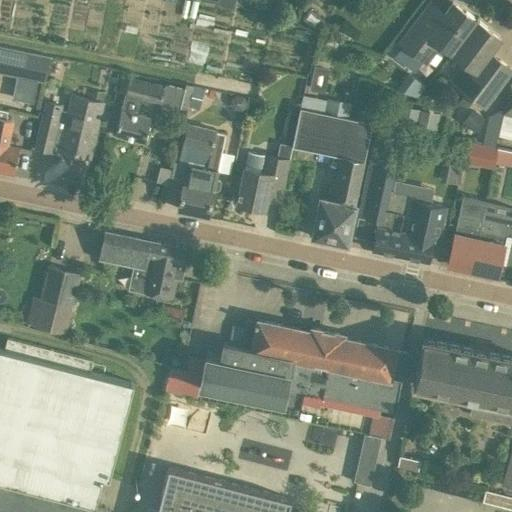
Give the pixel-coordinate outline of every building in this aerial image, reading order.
[(426,64),(441,44),(452,53),(476,21),(450,3),(445,11),(430,0),(428,0),(397,42),(401,45),(396,53),(417,68),(422,61),(426,64)] [(283,21),(294,25),(296,17),(286,14),(283,21)] [(476,21),(452,53),(462,60),(447,80),(483,107),(511,69),(511,67),(491,51),(500,39),(476,21)] [(0,45),(0,70),(45,80),(51,56),(0,45)] [(324,92),(329,67),(314,64),(309,88),(324,92)] [(144,141),(150,117),(136,113),(140,99),(179,108),(184,88),(165,83),(163,85),(128,76),(127,83),(119,81),(117,92),(124,94),(115,134),(144,141)] [(425,85),(413,76),(402,89),(417,95),(425,85)] [(511,83),(508,82),(501,114),(511,116),(511,83)] [(44,100),(33,148),(58,154),(59,150),(85,156),(90,131),(94,132),(101,102),(104,91),(88,87),(85,97),(72,94),(72,95),(69,111),(61,109),(62,104),(44,100)] [(203,89),(194,87),(190,102),(199,105),(203,89)] [(209,107),(244,117),(250,96),(215,87),(209,107)] [(300,107),(307,108),(324,112),(326,102),(309,98),(302,97),(300,107)] [(350,104),(327,99),(326,102),(324,112),(348,116),(350,104)] [(311,236),(346,243),(354,206),(355,206),(372,122),(299,107),(291,146),(339,155),(333,186),(329,185),(326,199),(319,198),(311,236)] [(418,111),(399,107),(395,124),(414,128),(418,111)] [(0,169),(13,172),(19,148),(6,145),(12,119),(6,118),(8,111),(0,109),(0,169)] [(483,118),(474,110),(462,124),(472,132),(483,118)] [(437,116),(418,111),(414,128),(433,133),(437,116)] [(493,145),(501,111),(487,117),(482,143),(493,145)] [(177,208),(208,214),(213,190),(225,133),(216,130),(216,129),(187,121),(177,161),(174,160),(169,180),(182,183),(177,208)] [(392,190),(396,171),(389,169),(398,128),(377,124),(369,165),(358,216),(377,220),(371,249),(429,261),(434,233),(440,235),(446,206),(414,199),(412,206),(402,204),(404,192),(392,190)] [(244,168),(236,204),(264,210),(266,200),(280,203),(291,145),(279,142),(276,155),(263,153),(248,149),(244,168)] [(482,145),(478,165),(493,168),(495,161),(497,148),(482,145)] [(507,150),(497,148),(495,161),(504,163),(507,150)] [(454,233),(447,263),(469,269),(484,204),(461,199),(454,233)] [(496,275),(503,244),(498,243),(499,235),(511,237),(511,212),(510,212),(509,217),(483,211),(484,204),(469,269),(496,275)] [(98,258),(144,268),(140,292),(151,240),(104,230),(98,258)] [(181,261),(184,247),(151,240),(140,292),(173,299),(177,279),(181,280),(185,262),(181,261)] [(32,295),(26,322),(34,324),(33,326),(64,334),(79,273),(48,265),(40,297),(32,295)] [(184,309),(161,304),(158,315),(181,320),(184,309)] [(220,358),(205,355),(204,358),(198,386),(299,407),(302,391),(390,410),(397,380),(402,381),(408,352),(395,350),(395,348),(341,337),(342,333),(312,327),(311,331),(257,320),(257,322),(244,319),(239,346),(223,343),(220,358)] [(0,511),(105,511),(106,507),(94,504),(102,475),(108,477),(132,382),(89,371),(92,359),(7,337),(4,349),(0,347),(0,511)] [(422,393),(424,386),(464,395),(461,410),(472,412),(511,420),(511,357),(423,338),(413,384),(411,383),(409,391),(412,391),(422,393)] [(198,386),(204,358),(188,354),(184,370),(181,370),(169,367),(169,370),(165,390),(196,396),(198,386)] [(369,484),(380,437),(364,433),(353,480),(358,481),(369,484)] [(167,466),(155,511),(286,511),(290,498),(167,466)] [(511,497),(485,490),(482,501),(511,509),(511,497)]
